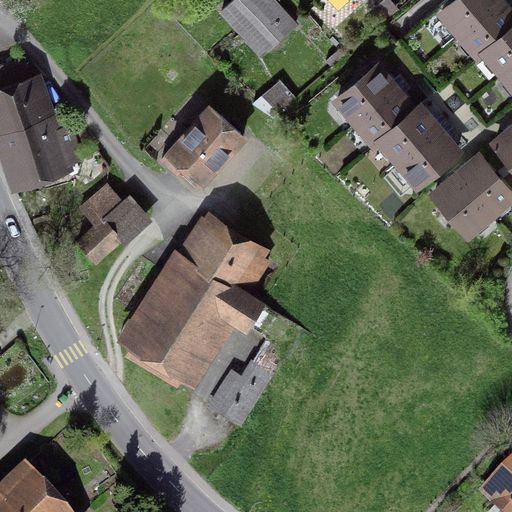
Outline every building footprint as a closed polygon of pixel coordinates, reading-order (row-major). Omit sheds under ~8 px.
[(296,22),(276,0),(228,0),(218,9),(259,55),(296,22)] [(490,0),(448,0),(441,7),(461,28),(490,0)] [(511,19),(511,9),(502,0),(490,0),(461,28),(481,49),(511,19)] [(511,59),(511,19),(481,49),(501,70),(511,59)] [(394,80),(373,58),(334,94),(354,116),(394,80)] [(511,59),(501,70),(511,82),(511,59)] [(0,132),(55,113),(41,71),(0,84),(0,132)] [(296,94),(280,76),(259,93),(275,112),(296,94)] [(414,102),(394,80),(354,116),(374,138),(414,102)] [(248,135),(209,100),(164,149),(166,151),(160,158),(177,173),(183,167),(202,185),(248,135)] [(434,124),(414,102),(374,138),(395,160),(434,124)] [(59,127),(55,113),(0,132),(0,157),(11,189),(75,168),(73,162),(83,158),(71,123),(59,127)] [(511,123),(511,122),(484,143),(511,178),(511,123)] [(454,146),(434,124),(395,160),(415,182),(454,146)] [(511,178),(484,143),(457,164),(491,208),(511,191),(511,178)] [(457,164),(429,185),(464,229),(491,208),(457,164)] [(122,197),(106,180),(77,205),(93,223),(76,237),(97,261),(122,239),(124,242),(153,217),(130,190),(122,197)] [(269,246),(206,206),(178,249),(173,246),(115,337),(194,388),(236,323),(246,330),(267,298),(251,289),(271,258),(264,254),(269,246)] [(239,420),(259,386),(231,369),(211,403),(239,420)] [(511,511),(511,455),(479,490),(501,511),(511,511)] [(0,511),(64,511),(22,466),(0,486),(0,511)]
